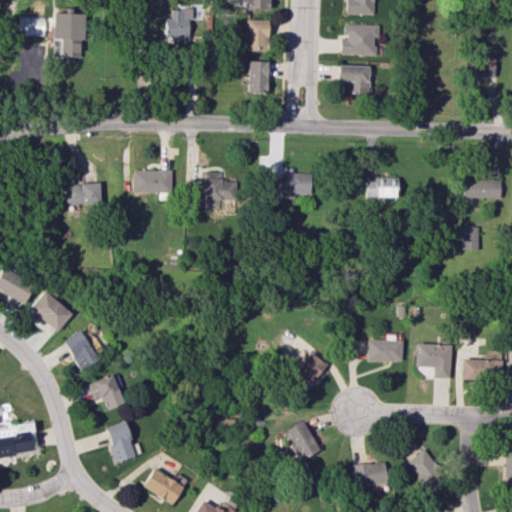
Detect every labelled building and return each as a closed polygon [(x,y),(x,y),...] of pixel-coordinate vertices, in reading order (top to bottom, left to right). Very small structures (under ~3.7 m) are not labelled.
[(267,0),(242,0),(243,8),(268,9),(267,0)] [(344,0),(344,13),(371,13),(371,0),(344,0)] [(188,39),(188,8),(169,8),(170,17),(164,17),(164,39),(188,39)] [(51,56),(78,57),(79,40),(81,40),(82,13),(70,13),(71,9),(52,9),(51,56)] [(42,16),(18,16),(18,35),(43,35),(42,16)] [(266,50),(266,19),(244,19),(243,50),(266,50)] [(377,24),(342,23),(342,36),(339,36),(338,54),(373,54),(374,36),(377,36),(377,24)] [(493,55),(469,54),(468,75),(492,76),(493,55)] [(246,92),(264,92),(265,61),(246,60),(246,92)] [(367,65),(337,64),(336,80),(346,80),(345,93),(366,93),(367,65)] [(131,169),(130,193),(169,194),(170,170),(131,169)] [(203,208),(218,209),(218,198),(238,199),(238,181),(220,180),(220,172),(204,172),(203,208)] [(308,196),(309,173),(271,172),(271,195),(308,196)] [(395,196),(395,176),(371,176),(372,180),(363,180),(364,197),(395,196)] [(497,180),(461,179),(461,197),(497,198),(497,180)] [(63,183),(64,204),(99,203),(99,182),(63,183)] [(476,226),(460,226),(459,249),(475,250),(476,226)] [(20,307),(31,281),(0,267),(0,291),(4,293),(1,299),(20,307)] [(27,307),(53,331),(69,314),(43,290),(27,307)] [(60,339),(78,369),(95,359),(77,329),(60,339)] [(364,360),(399,361),(399,337),(383,337),(383,339),(365,339),(364,360)] [(447,377),(448,344),(413,343),(412,366),(431,367),(430,377),(447,377)] [(498,350),(485,350),(485,358),(460,358),(460,377),(498,378),(498,350)] [(303,396),(323,363),(306,352),(285,385),(303,396)] [(92,400),(99,397),(105,409),(121,402),(109,374),(85,384),(92,400)] [(0,456),(31,451),(28,432),(32,431),(31,420),(0,425),(0,456)] [(102,427),(113,462),(133,456),(122,421),(102,427)] [(301,459),(315,450),(297,422),(283,431),(301,459)] [(403,462),(425,489),(441,475),(419,449),(403,462)] [(511,450),(503,450),(502,483),(511,482),(511,450)] [(385,482),(382,460),(350,465),(353,487),(385,482)] [(181,483),(149,469),(140,488),(172,502),(181,483)] [(192,511),(223,511),(198,499),(192,511)]
